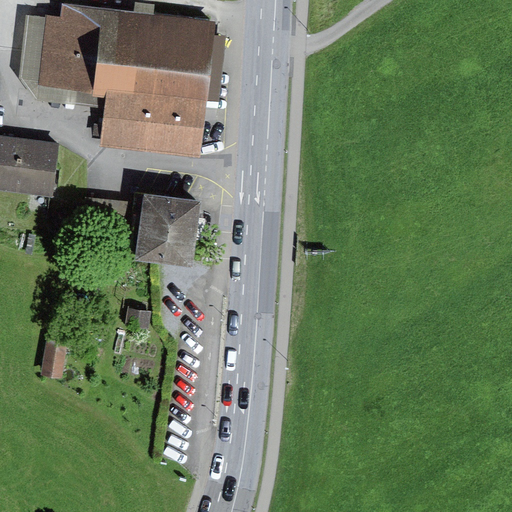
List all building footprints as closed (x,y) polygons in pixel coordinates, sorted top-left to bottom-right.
[(101,93),(96,145),(201,156),(216,19),(59,2),(57,19),(24,16),(18,74),(37,76),(36,86),(101,93)] [(56,142),(0,135),(0,189),(50,195),(56,142)] [(195,197),(140,191),(133,254),(154,256),(188,260),(195,197)] [(124,199),(84,196),(82,223),(122,226),(124,199)] [(152,312),(126,309),(124,325),(150,328),(152,312)] [(66,344),(44,340),(37,375),(59,379),(66,344)]
